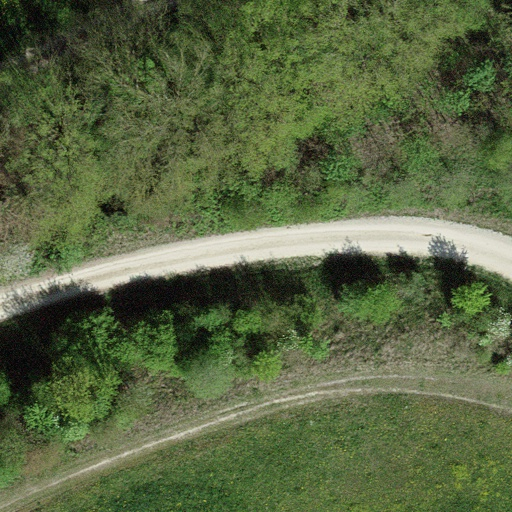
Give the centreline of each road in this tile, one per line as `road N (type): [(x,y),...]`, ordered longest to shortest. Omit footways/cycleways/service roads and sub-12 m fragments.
road 1 (track): [(0,295),(270,235),(415,234),(511,261)]
road 2 (track): [(167,0),(0,82)]
